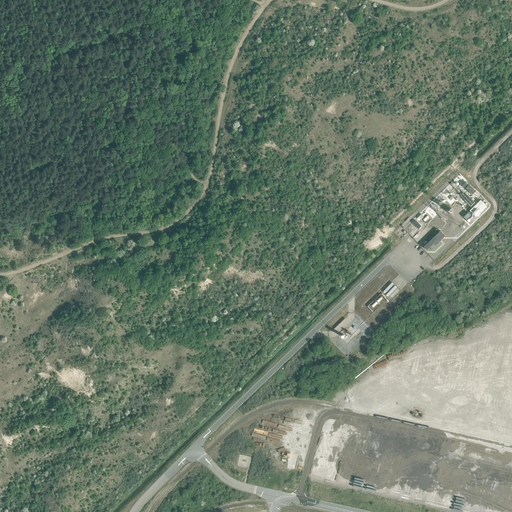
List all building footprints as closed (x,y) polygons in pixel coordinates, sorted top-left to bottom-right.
[(464,192),(461,196),(472,206),(475,202),(464,192)] [(476,216),(480,213),(483,210),(486,206),(481,200),(470,210),(476,216)] [(447,218),(434,204),(431,207),(444,221),(447,218)] [(411,222),(418,229),(421,226),(414,219),(411,222)] [(428,238),(430,240),(439,231),(437,230),(432,235),(428,238)] [(434,244),(435,245),(445,236),(441,231),(424,247),(427,250),(434,244)]
